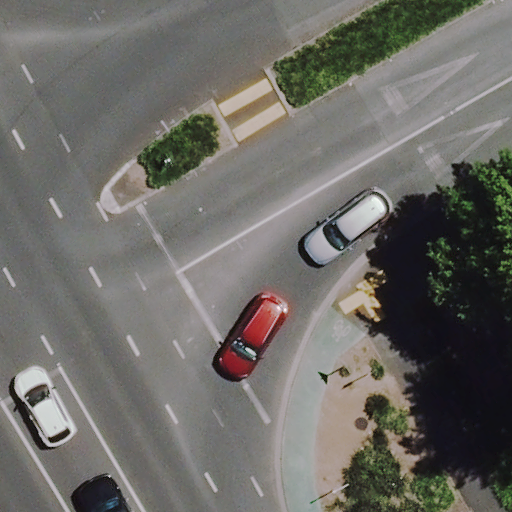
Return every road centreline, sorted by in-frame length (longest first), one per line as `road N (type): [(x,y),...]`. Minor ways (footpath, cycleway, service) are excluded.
road 1 (secondary): [(511,78),(185,272),(51,364)]
road 2 (secondary): [(0,113),(265,0)]
road 3 (secondary): [(139,511),(51,364)]
